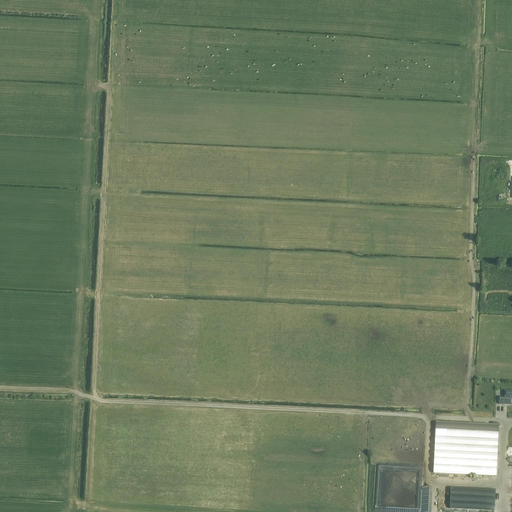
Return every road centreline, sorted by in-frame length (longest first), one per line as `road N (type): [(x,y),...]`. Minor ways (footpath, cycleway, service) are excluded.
road 1 (track): [(428,414),(105,401),(0,387)]
road 2 (track): [(95,399),(108,95),(101,87)]
road 3 (track): [(437,417),(428,414),(429,404),(458,405),(466,393),(473,151)]
